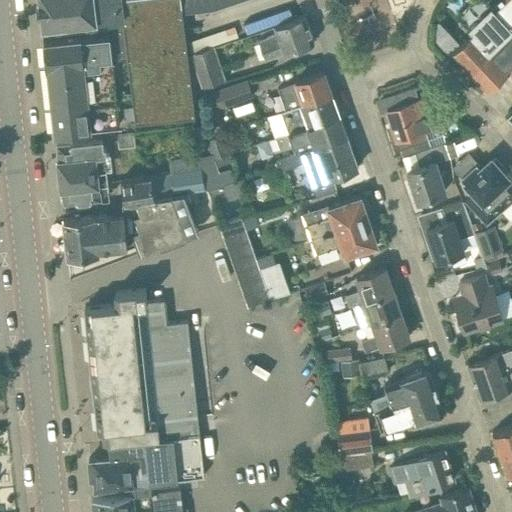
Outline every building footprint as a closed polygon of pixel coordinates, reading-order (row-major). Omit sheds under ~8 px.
[(120,0),(85,0),(80,1),(83,21),(117,18),(122,17),(120,0)] [(120,0),(122,17),(117,18),(117,22),(109,23),(110,34),(113,33),(113,34),(117,34),(119,58),(129,57),(136,122),(195,115),(183,12),(212,9),(236,0),(120,0)] [(42,9),(44,26),(83,21),(80,1),(41,5),(41,7),(40,7),(41,10),(42,9)] [(472,70),(493,49),(511,30),(511,26),(496,9),(494,7),(471,28),(474,31),(453,50),(472,70)] [(279,33),(261,39),(267,58),(315,41),(306,14),(276,24),(279,33)] [(511,31),(493,49),(472,70),(489,89),(511,68),(511,67),(511,65),(511,31)] [(74,37),(77,60),(115,56),(113,34),(113,33),(110,34),(82,37),(81,36),(74,37)] [(45,41),(47,64),(77,60),(74,37),(45,41)] [(225,79),(214,46),(192,53),(204,87),(225,79)] [(80,83),(118,78),(115,56),(77,60),(80,83)] [(77,60),(47,64),(50,86),(80,83),(77,60)] [(303,105),(334,94),(325,70),(324,70),(324,71),(295,81),(295,82),(280,88),(287,109),(282,111),(282,112),(303,105)] [(50,86),(53,109),(120,101),(118,78),(80,83),(50,86)] [(214,92),(214,93),(219,108),(253,95),(248,80),(214,92)] [(388,108),(394,125),(389,126),(396,146),(400,144),(403,154),(431,145),(427,129),(435,126),(426,96),(419,98),(415,86),(396,92),(400,104),(388,108)] [(303,105),(282,112),(289,132),(289,133),(341,115),(334,94),(303,105)] [(122,125),(120,101),(53,109),(56,132),(122,125)] [(292,145),(295,154),(296,155),(320,146),(348,135),(341,115),(289,133),(289,132),(277,136),(282,149),(292,145)] [(119,148),(136,145),(134,132),(117,134),(119,148)] [(203,157),(205,163),(231,154),(224,133),(207,139),(210,154),(203,155),(203,157)] [(296,155),(295,154),(276,161),(278,165),(280,169),(304,161),(314,188),(334,182),(331,176),(359,166),(348,135),(320,146),(296,155)] [(111,193),(108,168),(108,167),(111,166),(109,146),(106,146),(105,138),(58,143),(59,157),(58,157),(60,174),(61,186),(60,187),(62,200),(64,200),(65,201),(108,196),(111,193)] [(447,142),(451,156),(458,154),(453,140),(447,142)] [(408,169),(418,200),(446,190),(436,162),(451,158),(451,156),(447,142),(432,146),(431,145),(403,154),(404,155),(415,151),(415,152),(418,152),(422,165),(408,169)] [(233,160),(231,154),(205,163),(209,188),(235,178),(232,168),(220,172),(218,166),(233,160)] [(209,189),(209,188),(205,163),(203,157),(203,155),(197,156),(170,159),(172,172),(152,175),(123,178),(125,200),(123,200),(123,202),(112,204),(112,205),(134,201),(181,194),(180,193),(185,192),(206,189),(206,188),(209,189)] [(492,157),(480,168),(478,170),(474,166),(462,176),(475,191),(465,200),(487,223),(511,200),(511,174),(496,157),(494,159),(492,157)] [(236,180),(235,178),(209,188),(209,189),(214,202),(225,198),(220,186),(236,180)] [(142,227),(141,227),(136,230),(139,239),(143,252),(199,230),(185,192),(180,193),(181,194),(134,201),(142,227)] [(311,238),(370,219),(366,207),(368,206),(365,197),(363,198),(361,195),(329,206),(332,215),(306,224),(311,238)] [(476,233),(465,199),(443,206),(448,221),(427,228),(432,243),(429,244),(433,258),(437,257),(437,259),(465,250),(461,237),(476,233)] [(64,218),(66,236),(141,227),(142,227),(134,201),(112,205),(113,212),(64,218)] [(220,224),(224,235),(247,228),(242,216),(220,224)] [(370,219),(311,238),(316,253),(342,244),(346,254),(378,243),(377,239),(379,238),(376,229),(374,230),(370,219)] [(483,257),(504,249),(496,224),(475,231),(476,233),(480,245),(483,255),(483,257)] [(123,245),(139,239),(136,230),(141,227),(66,236),(68,254),(100,250),(109,249),(109,247),(123,245)] [(251,239),(247,228),(224,235),(228,247),(251,239)] [(232,259),(255,251),(251,239),(228,247),(232,259)] [(257,258),(255,251),(232,259),(236,271),(259,263),(257,258)] [(257,258),(259,263),(260,267),(277,261),(274,252),(257,258)] [(477,269),(486,266),(484,259),(483,255),(474,258),(477,269)] [(494,274),(503,271),(499,258),(490,261),(494,274)] [(236,271),(240,283),(263,275),(260,267),(259,263),(236,271)] [(349,305),(394,289),(386,266),(357,276),(362,289),(346,294),(349,305)] [(454,296),(457,303),(465,330),(504,318),(493,283),(490,284),(486,273),(460,281),(464,293),(454,296)] [(266,284),(263,275),(240,283),(245,295),(267,287),(266,284)] [(267,287),(271,298),(272,299),(282,296),(287,294),(282,279),(266,284),(267,287)] [(310,300),(317,297),(329,293),(325,281),(306,288),(310,300)] [(148,333),(160,437),(200,432),(188,319),(167,322),(166,310),(158,311),(157,300),(164,299),(165,299),(165,298),(148,300),(146,287),(116,291),(117,303),(86,306),(86,308),(86,310),(87,310),(90,340),(148,333)] [(249,306),(271,298),(267,287),(245,295),(249,306)] [(362,326),(374,322),(402,312),(394,289),(349,305),(350,305),(354,304),(362,326)] [(320,315),(333,310),(329,300),(316,305),(320,315)] [(374,322),(378,334),(363,340),(366,350),(382,345),(410,335),(402,312),(374,322)] [(319,327),(324,340),(341,334),(337,323),(330,326),(329,323),(319,327)] [(105,443),(109,442),(160,437),(148,333),(90,340),(91,352),(90,352),(91,354),(91,355),(91,357),(92,357),(96,400),(96,402),(96,403),(96,405),(97,405),(99,425),(98,425),(99,428),(103,427),(105,443)] [(351,348),(328,350),(329,361),(353,358),(351,348)] [(500,352),(468,363),(481,399),(511,388),(511,349),(500,354),(500,352)] [(361,362),(365,376),(389,370),(385,356),(361,362)] [(359,358),(341,361),(344,378),(362,374),(359,358)] [(437,390),(438,390),(437,389),(435,385),(436,385),(436,383),(435,384),(430,368),(386,383),(393,405),(437,390)] [(437,390),(393,405),(375,412),(382,431),(412,420),(415,426),(431,420),(429,416),(444,411),(439,395),(440,395),(439,394),(438,394),(437,390)] [(511,425),(493,432),(501,455),(511,450),(511,425)] [(338,434),(341,453),(372,448),(370,429),(338,434)] [(200,432),(160,437),(109,442),(111,455),(90,458),(91,470),(92,476),(95,475),(97,487),(113,485),(126,483),(159,480),(183,477),(206,475),(200,432)] [(372,448),(341,453),(333,454),(335,470),(375,465),(372,448)] [(426,455),(392,467),(397,481),(410,476),(416,494),(455,480),(454,477),(449,478),(445,467),(450,465),(444,449),(426,455)] [(511,472),(511,450),(501,455),(508,474),(511,472)] [(320,474),(312,475),(314,489),(322,488),(320,474)] [(184,511),(181,486),(175,486),(160,488),(159,480),(126,483),(127,491),(123,492),(93,495),(95,511),(184,511)] [(477,511),(469,486),(450,492),(441,495),(443,501),(410,511),(477,511)]
